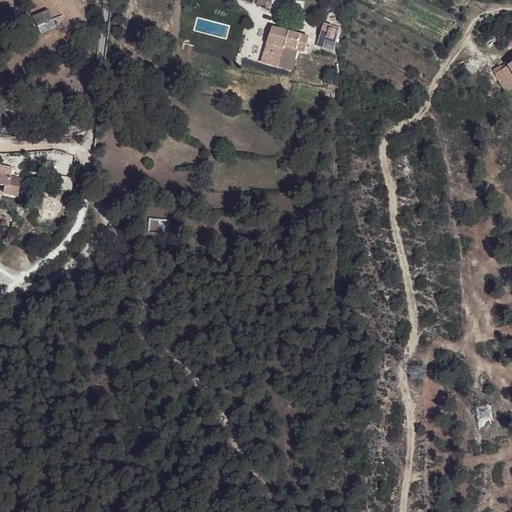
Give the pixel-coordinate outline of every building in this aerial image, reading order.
[(33,16),(41,34),(56,28),(48,10),(33,16)] [(340,27),(324,23),(317,46),(333,50),(340,27)] [(310,37),(272,27),(266,43),(273,45),(283,48),(282,53),(278,66),(293,70),(298,50),(305,52),(310,37)] [(511,61),(507,65),(508,65),(503,69),(501,65),(493,70),(503,87),(511,81),(511,61)] [(511,81),(503,87),(507,92),(511,88),(511,81)] [(0,184),(6,186),(4,193),(19,196),(22,179),(0,173),(0,184)] [(73,177),(63,176),(62,190),(72,191),(73,177)]
